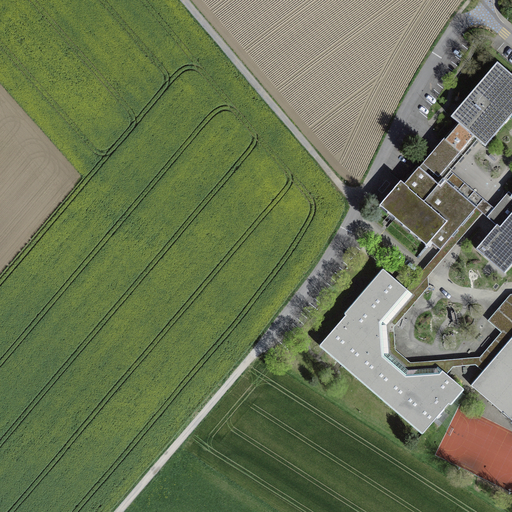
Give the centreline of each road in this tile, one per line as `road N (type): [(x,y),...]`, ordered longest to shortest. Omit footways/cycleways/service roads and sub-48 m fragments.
road 1 (residential): [(489,16),(463,25),(433,63),(328,259),(255,354)]
road 2 (track): [(182,0),(356,207)]
road 3 (track): [(255,354),(118,511)]
